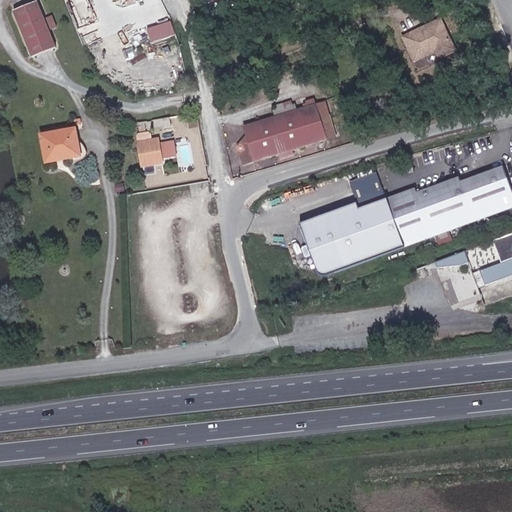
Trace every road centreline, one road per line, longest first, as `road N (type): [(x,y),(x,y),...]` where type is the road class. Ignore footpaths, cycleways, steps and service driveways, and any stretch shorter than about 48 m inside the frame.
road 1 (trunk): [(0,452),(511,399)]
road 2 (trunk): [(511,370),(0,423)]
road 3 (unclassified): [(0,380),(192,356),(244,336),(248,318),(228,227),(233,206)]
road 4 (unclassified): [(233,206),(251,188),(511,112)]
road 5 (unclassified): [(175,0),(233,206)]
